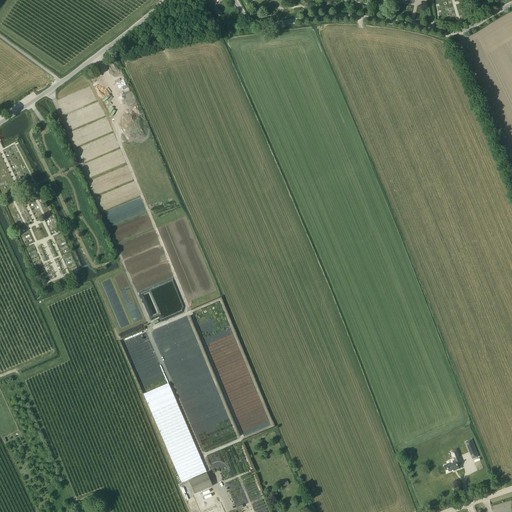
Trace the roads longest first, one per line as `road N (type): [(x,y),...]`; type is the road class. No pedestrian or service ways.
road 1 (unclassified): [(232,0),(250,21),(265,24),(355,15),(454,33),(511,6)]
road 2 (unclassified): [(0,122),(168,0)]
